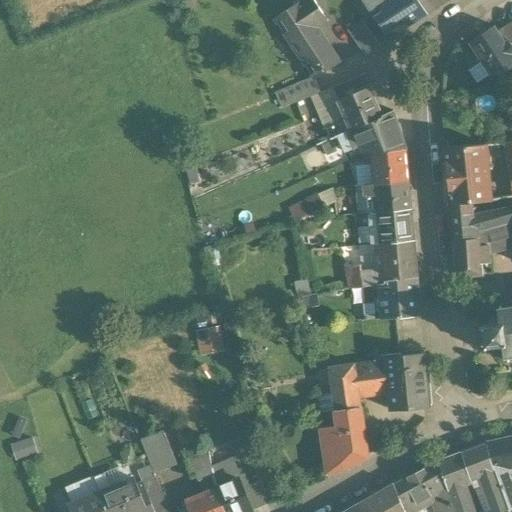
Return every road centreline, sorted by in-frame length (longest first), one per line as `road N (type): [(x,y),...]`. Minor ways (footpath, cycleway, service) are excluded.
road 1 (residential): [(487,0),(440,42),(416,97),(435,298),(463,431)]
road 2 (residential): [(301,511),(463,431)]
